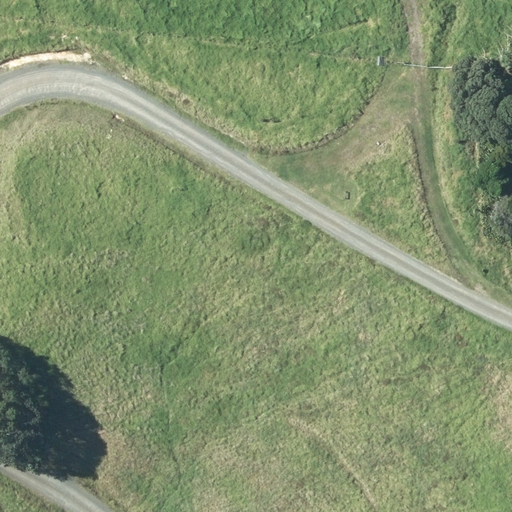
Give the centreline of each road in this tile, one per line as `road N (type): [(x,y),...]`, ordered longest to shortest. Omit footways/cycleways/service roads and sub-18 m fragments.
road 1 (track): [(511,319),(398,262),(103,85),(57,77),(0,90)]
road 2 (track): [(494,311),(438,219),(409,0)]
road 3 (track): [(267,184),(328,164),(372,133),(413,64)]
